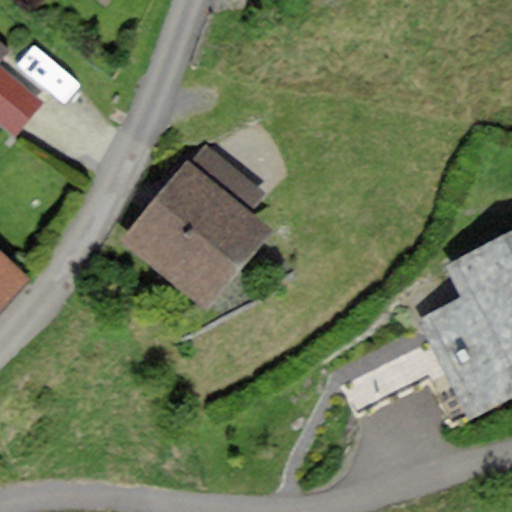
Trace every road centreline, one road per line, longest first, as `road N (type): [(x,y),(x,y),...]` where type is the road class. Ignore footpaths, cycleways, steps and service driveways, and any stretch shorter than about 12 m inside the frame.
road 1 (residential): [(0,362),(78,263),(145,134),(196,0)]
road 2 (residential): [(511,451),(433,482),(294,511)]
road 3 (residential): [(220,511),(46,493),(0,501)]
